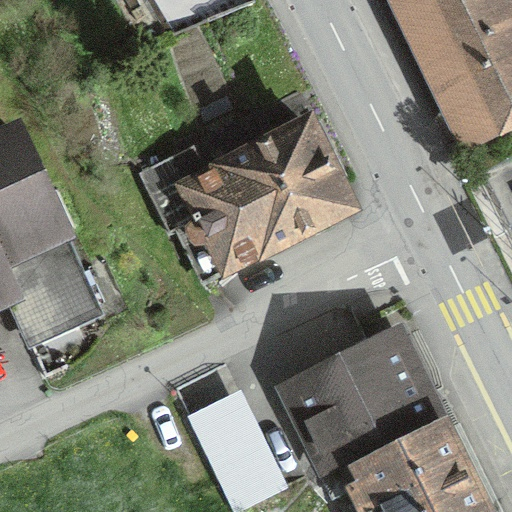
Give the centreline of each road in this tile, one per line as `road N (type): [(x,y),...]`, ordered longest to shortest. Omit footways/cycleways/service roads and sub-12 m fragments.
road 1 (unclassified): [(437,238),(0,444)]
road 2 (tertiary): [(322,0),(437,238)]
road 3 (tertiary): [(437,238),(511,386)]
